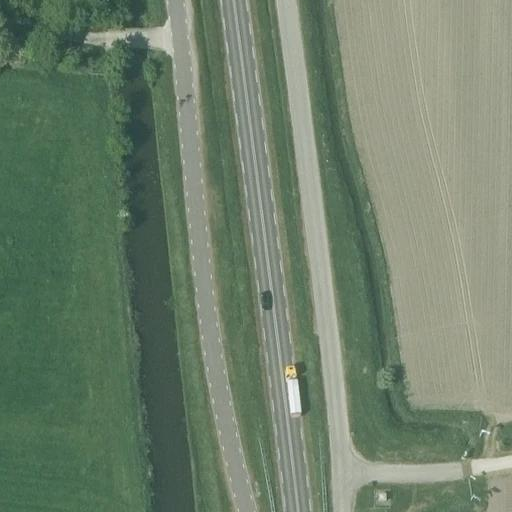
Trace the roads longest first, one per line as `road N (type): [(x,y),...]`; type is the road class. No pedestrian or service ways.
road 1 (unclassified): [(247,511),(210,353),(174,0)]
road 2 (primary): [(297,511),(231,0)]
road 3 (unclassified): [(284,0),(342,511)]
